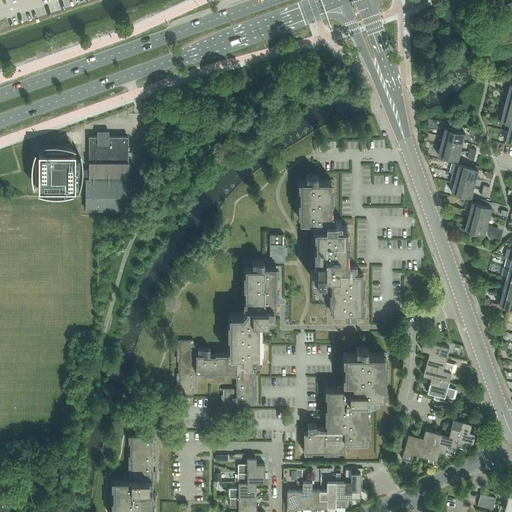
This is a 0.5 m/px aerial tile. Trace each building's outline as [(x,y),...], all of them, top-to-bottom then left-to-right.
[(511,103),(505,101),(502,111),(511,112),(511,103)] [(511,112),(502,111),(500,120),(510,122),(511,122),(511,112)] [(462,141),(465,132),(445,127),(442,136),(462,141)] [(86,195),(86,209),(98,209),(131,209),(131,200),(131,195),(131,182),(131,178),(128,178),(128,176),(128,136),(90,136),(90,168),(90,176),(90,178),(86,178),(86,182),(86,195)] [(462,141),(442,136),(440,145),(460,151),(462,141)] [(328,148),(328,138),(316,138),(316,148),(328,148)] [(33,168),(33,170),(33,171),(33,172),(33,174),(34,175),(34,176),(34,177),(34,178),(34,180),(34,181),(35,182),(36,182),(36,181),(35,180),(39,180),(39,187),(46,187),(46,191),(45,190),(44,190),(44,191),(45,191),(46,192),(47,192),(48,192),(49,192),(50,192),(51,192),(53,192),(54,192),(55,192),(57,192),(58,192),(59,192),(60,192),(62,192),(63,192),(64,192),(66,192),(67,192),(68,191),(69,191),(71,191),(70,190),(69,190),(68,190),(68,187),(76,187),(75,180),(79,180),(79,181),(78,181),(78,182),(79,182),(80,181),(80,180),(80,179),(80,178),(80,177),(80,176),(82,176),(90,176),(90,168),(82,168),(81,168),(81,165),(80,162),(80,161),(80,159),(80,158),(80,157),(79,155),(78,155),(78,156),(79,157),(79,158),(75,158),(75,150),(68,150),(68,147),(69,147),(70,147),(71,146),(69,146),(68,146),(66,146),(65,145),(64,145),(63,145),(62,145),(61,145),(60,145),(59,145),(58,145),(56,145),(55,145),(54,145),(53,145),(52,145),(51,145),(50,145),(49,146),(48,146),(46,146),(45,146),(43,146),(44,147),(45,147),(46,147),(46,150),(39,150),(39,158),(35,158),(35,157),(36,157),(36,156),(36,155),(35,155),(34,157),(34,158),(34,159),(34,161),(34,162),(33,164),(33,165),(33,166),(33,167),(33,168)] [(460,151),(440,145),(437,155),(457,160),(460,151)] [(475,178),(478,169),(451,162),(449,171),(456,173),(475,178)] [(475,178),(456,173),(453,182),(473,188),(475,178)] [(315,179),(315,177),(315,174),(306,174),(306,179),(301,179),(301,220),(313,220),(313,221),(315,224),(315,225),(314,225),(314,226),(317,226),(317,246),(317,258),(314,258),(311,258),(311,260),(311,261),(310,261),(310,276),(312,278),(315,278),(325,278),(325,293),(332,293),(332,314),(348,314),(348,320),(356,320),(356,314),(362,314),(362,273),(350,273),(350,265),(346,265),(346,225),(341,225),(341,220),(330,220),(330,179),(315,179)] [(473,188),(453,182),(451,192),(471,197),(473,188)] [(472,201),(469,211),(489,216),(491,207),(472,201)] [(489,216),(469,211),(467,220),(486,225),(489,216)] [(488,229),(488,232),(489,235),(492,236),(500,238),(503,229),(497,227),(486,225),(467,220),(464,229),(484,234),(485,228),(488,229)] [(224,416),(233,416),(238,416),(238,411),(246,411),(246,403),(253,403),(253,362),(256,362),(255,362),(255,359),(259,359),(261,358),(261,353),(259,353),(260,319),(267,319),(267,322),(272,322),(274,320),(274,317),(274,306),(277,307),(277,306),(275,306),(275,299),(275,265),(275,262),(285,262),(285,255),(287,255),(287,246),(286,246),(286,247),(285,247),(285,240),(283,240),(283,233),(270,233),(270,259),(245,259),(245,260),(246,260),(246,265),(245,265),(245,266),(246,266),(246,306),(247,306),(247,308),(243,312),(243,313),(229,312),(229,313),(231,313),(231,353),(227,353),(216,353),(216,354),(208,354),(208,347),(198,347),(198,349),(197,349),(197,345),(193,345),(193,339),(179,339),(179,394),(193,394),(193,389),(196,389),(196,375),(197,375),(197,370),(236,370),(236,375),(236,383),(236,388),(224,388),(224,416)] [(511,278),(506,277),(503,286),(511,288),(511,278)] [(501,295),(511,297),(511,288),(503,286),(501,295)] [(511,307),(511,297),(501,295),(499,304),(511,307)] [(429,351),(428,357),(436,359),(438,353),(446,355),(449,346),(438,343),(439,339),(428,337),(427,340),(423,339),(421,349),(429,351)] [(365,347),(356,347),(356,352),(345,353),(346,387),(328,387),(328,427),(320,427),(316,423),(308,423),(307,431),(304,431),(304,449),(345,449),(345,439),(349,439),(349,441),(366,441),(366,401),(374,400),(376,398),(378,398),(378,393),(384,393),(384,352),(365,352),(365,347)] [(436,359),(428,357),(425,365),(451,372),(453,363),(445,361),(446,355),(438,353),(436,359)] [(451,372),(425,365),(423,374),(431,377),(430,382),(438,385),(440,378),(448,381),(451,372)] [(443,401),(444,396),(453,398),(455,389),(447,387),(448,381),(440,378),(438,385),(430,382),(427,391),(434,393),(433,398),(443,401)] [(453,454),(455,446),(459,429),(461,420),(453,418),(452,424),(456,425),(455,428),(451,426),(448,435),(443,433),(440,442),(446,443),(444,452),(453,454)] [(455,446),(464,448),(466,440),(472,442),(475,433),(468,431),(471,423),(461,420),(459,429),(455,446)] [(421,445),(418,454),(427,456),(434,431),(425,428),(423,437),(417,435),(415,444),(421,445)] [(152,511),(153,504),(153,490),(153,475),(153,461),(153,446),(153,431),(145,431),(145,435),(131,435),(131,446),(131,461),(131,475),(131,476),(132,476),(132,479),(114,479),(114,490),(114,504),(114,511),(152,511)] [(440,442),(443,433),(434,431),(427,456),(436,459),(438,450),(444,452),(446,443),(440,442)] [(408,433),(407,435),(401,434),(397,448),(403,450),(401,458),(410,461),(413,452),(418,454),(421,445),(415,444),(417,435),(408,433)] [(238,463),(238,472),(265,472),(265,463),(256,463),(256,457),(247,457),(247,463),(238,463)] [(265,472),(238,472),(238,481),(247,481),(247,488),(256,488),(256,482),(265,482),(265,472)] [(351,481),(345,481),(345,490),(351,489),(351,498),(360,498),(360,472),(351,472),(351,476),(351,481)] [(511,478),(497,474),(496,480),(510,484),(510,485),(511,485),(508,495),(507,495),(511,496),(511,478)] [(247,481),(238,481),(238,487),(230,487),(230,497),(256,497),(256,488),(247,488),(247,481)] [(302,507),(311,507),(312,507),(311,489),(312,489),(312,481),(302,481),(302,489),(296,489),(296,498),(302,498),(302,507)] [(327,507),(336,507),(336,481),(326,481),(326,489),(321,489),(321,498),(327,498),(327,507)] [(345,481),(340,481),(336,481),(336,507),(345,507),(345,498),(351,498),(351,489),(345,490),(345,481)] [(0,511),(9,511),(10,485),(0,485),(0,511)] [(296,511),(296,507),(302,507),(302,498),(296,498),(296,489),(287,489),(286,511),(296,511)] [(321,489),(312,489),(311,489),(312,507),(311,507),(311,511),(320,511),(321,507),(327,507),(327,498),(321,498),(321,489)] [(495,497),(491,496),(480,493),(479,499),(494,503),(495,497)] [(256,497),(230,497),(230,506),(238,506),(238,511),(247,511),(247,506),(256,506),(256,497)] [(494,503),(479,499),(477,505),(492,509),(494,503)]
